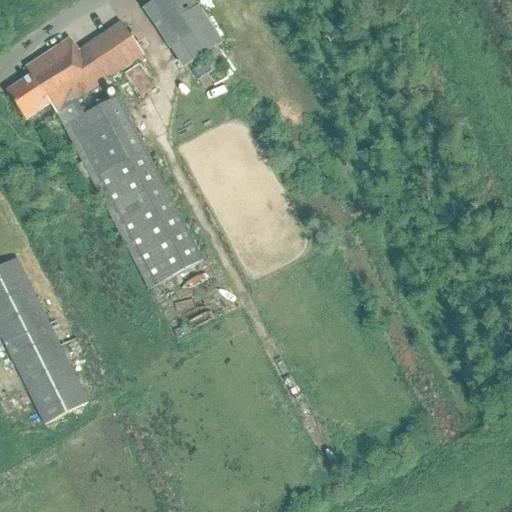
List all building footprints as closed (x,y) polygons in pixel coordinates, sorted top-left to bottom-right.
[(182,71),(222,44),(192,0),(158,0),(142,12),(182,71)] [(82,119),(74,104),(143,58),(120,24),(78,52),(70,40),(25,70),(29,77),(5,93),(25,122),(49,106),(56,116),(63,129),(149,292),(203,263),(118,100),(82,119)] [(87,405),(16,261),(0,268),(0,337),(11,359),(19,375),(44,426),(87,405)] [(247,321),(260,339),(267,335),(254,316),(247,321)] [(0,367),(7,381),(19,375),(11,359),(0,363),(0,367)]
